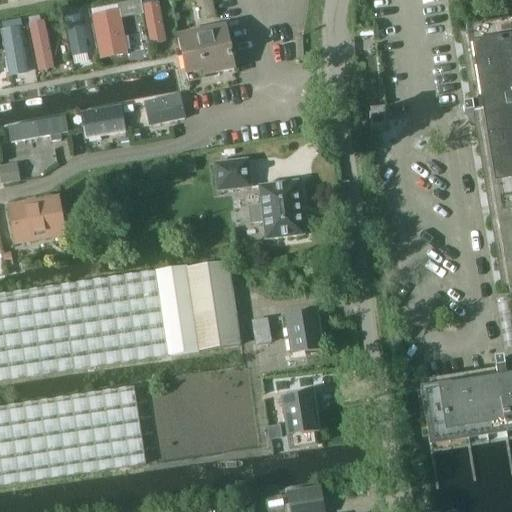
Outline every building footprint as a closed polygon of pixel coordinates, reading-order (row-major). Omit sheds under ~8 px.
[(144,6),(150,44),(165,42),(158,3),(144,6)] [(65,17),(73,57),(88,53),(80,14),(65,17)] [(19,19),(1,23),(1,24),(3,32),(18,29),(21,28),(19,19)] [(100,60),(128,54),(120,20),(93,26),(100,60)] [(468,37),(460,38),(472,109),(457,112),(458,117),(461,116),(471,127),(473,129),(475,129),(502,290),(509,289),(510,296),(511,295),(511,24),(467,32),(468,37)] [(234,70),(225,26),(178,36),(187,80),(234,70)] [(41,61),(55,59),(49,27),(35,30),(41,61)] [(18,29),(3,32),(4,40),(11,75),(27,72),(18,29)] [(370,55),(372,108),(382,107),(380,54),(370,55)] [(180,96),(145,103),(150,127),(185,119),(180,96)] [(80,118),(84,140),(127,133),(123,110),(80,118)] [(371,131),(385,130),(384,112),(370,113),(371,131)] [(14,129),(17,141),(63,132),(60,119),(14,129)] [(139,131),(131,132),(133,143),(141,142),(139,131)] [(218,194),(252,189),(247,159),(213,164),(218,194)] [(17,165),(0,167),(0,169),(3,184),(20,180),(17,165)] [(264,242),(304,236),(297,181),(258,186),(260,205),(247,206),(249,226),(262,224),(264,242)] [(48,205),(6,213),(13,249),(55,240),(48,205)] [(11,253),(3,254),(5,269),(13,268),(11,253)] [(228,263),(187,269),(186,267),(155,272),(169,356),(169,357),(241,346),(228,263)] [(0,382),(169,356),(155,272),(0,295),(0,382)] [(292,357),(322,351),(315,312),(285,317),(292,357)] [(271,316),(255,318),(257,341),(273,340),(271,316)] [(430,454),(433,454),(511,440),(511,369),(423,385),(424,389),(417,390),(422,417),(418,418),(421,438),(427,437),(430,454)] [(0,487),(146,466),(134,387),(0,407),(0,487)] [(287,438),(319,433),(312,393),(280,398),(287,438)] [(280,426),(267,428),(269,441),(282,439),(280,426)] [(324,511),(321,487),(287,492),(290,511),(324,511)]
